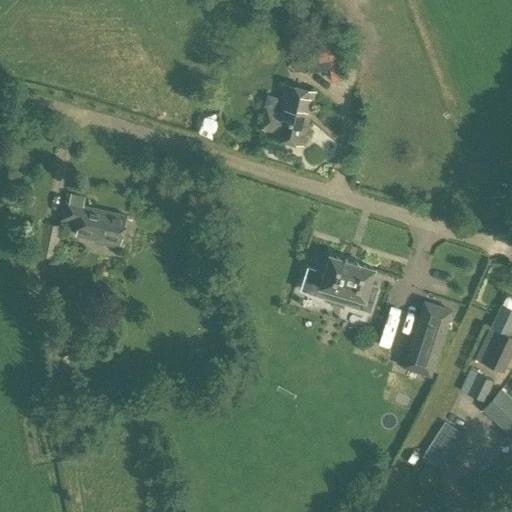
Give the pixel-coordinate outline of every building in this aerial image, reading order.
[(310,72),(342,68),(336,21),(305,25),(310,72)] [(302,145),(314,92),(285,85),(279,112),(265,109),(261,129),(274,132),(273,138),(302,145)] [(209,135),(215,119),(191,111),(185,126),(209,135)] [(83,203),(67,199),(62,217),(79,221),(75,235),(118,246),(126,213),(83,203)] [(54,258),(61,226),(31,220),(24,252),(54,258)] [(375,268),(328,253),(315,296),(374,314),(382,287),(370,284),(375,268)] [(128,277),(128,278),(128,279),(128,280),(129,280),(129,281),(129,282),(130,282),(130,283),(131,283),(132,284),(133,284),(134,284),(134,285),(135,285),(136,285),(137,284),(138,284),(139,284),(140,283),(141,282),(142,281),(142,280),(142,279),(143,279),(143,278),(143,277),(143,276),(143,275),(142,275),(142,274),(142,273),(141,273),(141,272),(140,272),(140,271),(139,271),(138,270),(137,270),(136,270),(135,270),(134,270),(133,270),(132,270),(132,271),(131,271),(130,272),(129,273),(129,274),(128,275),(128,276),(128,277)] [(453,310),(423,300),(401,367),(431,377),(453,310)] [(503,372),(511,354),(511,337),(509,336),(511,330),(511,309),(502,305),(475,359),(503,372)] [(484,402),(494,380),(479,373),(469,395),(484,402)] [(511,437),(511,398),(501,389),(482,410),(511,437)] [(442,468),(463,434),(445,423),(428,459),(442,468)] [(430,468),(430,467),(429,467),(428,467),(427,467),(426,467),(425,467),(424,467),(423,467),(422,468),(421,468),(420,469),(419,469),(419,470),(418,470),(418,471),(417,472),(417,473),(416,474),(416,475),(416,476),(416,477),(416,478),(416,479),(416,480),(416,481),(417,481),(417,482),(417,483),(418,483),(418,484),(419,485),(420,486),(421,486),(421,487),(422,487),(423,487),(424,488),(425,488),(426,488),(427,488),(428,488),(429,488),(429,487),(430,487),(431,487),(432,486),(433,486),(433,485),(434,485),(434,484),(435,484),(435,483),(436,482),(436,481),(436,480),(437,480),(437,479),(437,478),(437,477),(437,476),(437,475),(436,474),(436,473),(436,472),(435,472),(435,471),(434,470),(433,469),(432,469),(432,468),(431,468),(430,468)]
